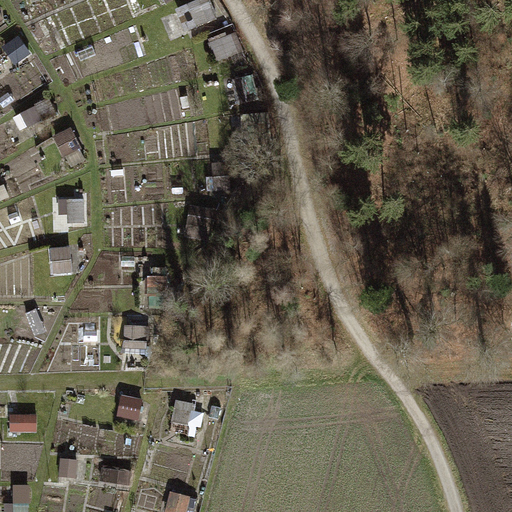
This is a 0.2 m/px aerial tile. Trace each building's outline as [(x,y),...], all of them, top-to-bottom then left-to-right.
[(198,0),(178,8),(189,33),(220,20),(211,0),(198,0)] [(74,128),(56,137),(71,168),(89,159),(74,128)] [(194,208),(190,237),(213,240),(217,210),(194,208)] [(53,247),(56,274),(74,273),(71,245),(53,247)] [(127,349),(151,350),(151,327),(128,326),(127,349)] [(40,432),(39,414),(12,415),(13,433),(40,432)] [(13,473),(38,474),(38,446),(14,445),(13,473)] [(16,511),(31,511),(32,487),(17,487),(16,511)]
